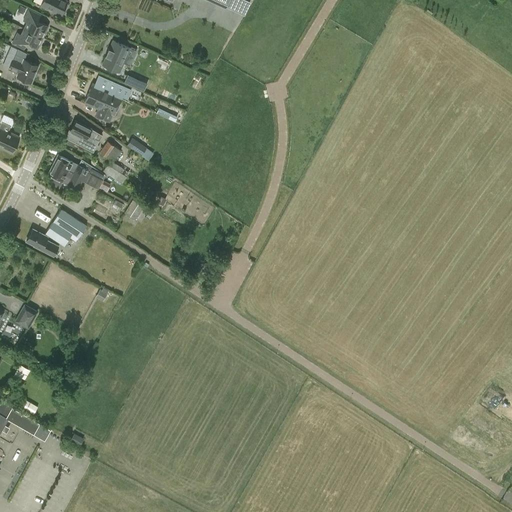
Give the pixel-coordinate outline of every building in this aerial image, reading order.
[(68,5),(67,2),(67,1),(65,0),(42,0),(41,4),(61,14),(63,10),(66,9),(68,5)] [(23,20),(27,22),(24,29),(42,38),(48,26),(38,20),(40,15),(28,8),(23,20)] [(23,49),(26,43),(37,48),(42,38),(24,29),(21,34),(17,32),(12,43),(23,49)] [(130,47),(113,40),(110,48),(109,47),(105,55),(107,55),(103,64),(119,71),(130,47)] [(38,65),(24,59),(27,53),(18,48),(14,57),(8,55),(3,67),(18,73),(17,75),(31,81),(38,65)] [(141,81),(128,75),(125,82),(137,88),(141,81)] [(110,122),(113,114),(114,115),(122,96),(121,95),(124,90),(108,82),(105,88),(93,83),(84,102),(98,108),(94,115),(110,122)] [(159,106),(156,111),(169,117),(171,112),(159,106)] [(75,142),(79,135),(93,142),(95,137),(100,140),(102,135),(91,128),(75,120),(70,130),(66,137),(75,142)] [(0,146),(12,152),(20,136),(0,126),(0,146)] [(141,154),(146,147),(135,139),(130,146),(141,154)] [(108,140),(100,152),(111,159),(103,171),(115,178),(114,180),(122,185),(123,183),(115,178),(122,168),(113,162),(122,149),(108,140)] [(90,164),(88,168),(71,161),(58,154),(48,173),(55,177),(52,183),(59,187),(63,181),(77,189),(82,180),(98,189),(105,174),(90,164)] [(100,187),(107,191),(111,183),(104,179),(100,187)] [(133,199),(124,212),(135,219),(136,218),(141,221),(148,209),(133,199)] [(78,237),(86,225),(61,208),(45,233),(65,245),(72,233),(78,237)] [(33,228),(26,240),(34,244),(34,245),(53,255),(58,246),(45,239),(47,235),(33,228)] [(103,299),(109,289),(103,285),(96,296),(103,299)] [(29,328),(38,310),(24,303),(15,320),(29,328)] [(15,373),(25,379),(30,370),(20,364),(15,373)] [(0,431),(8,418),(45,439),(51,429),(0,399),(0,431)] [(26,399),(22,407),(33,413),(38,406),(26,399)] [(77,433),(72,438),(78,444),(83,439),(77,433)]
